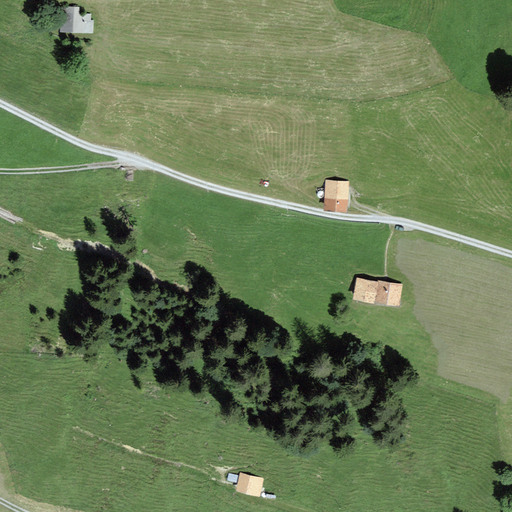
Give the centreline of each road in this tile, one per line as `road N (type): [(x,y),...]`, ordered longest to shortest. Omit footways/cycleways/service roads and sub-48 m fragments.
road 1 (unclassified): [(511,254),(408,223),(210,186),(76,141),(0,104)]
road 2 (track): [(0,174),(135,161)]
